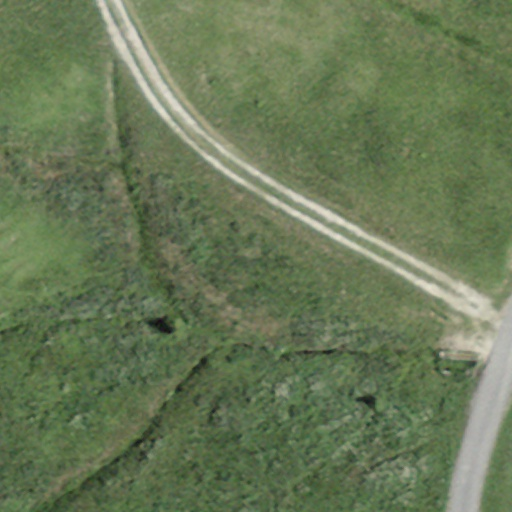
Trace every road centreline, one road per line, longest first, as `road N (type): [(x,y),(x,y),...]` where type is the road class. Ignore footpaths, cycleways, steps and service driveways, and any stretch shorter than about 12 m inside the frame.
road 1 (track): [(107,0),(164,104),(204,145),(511,328)]
road 2 (unclassified): [(466,511),(483,425),(511,346)]
